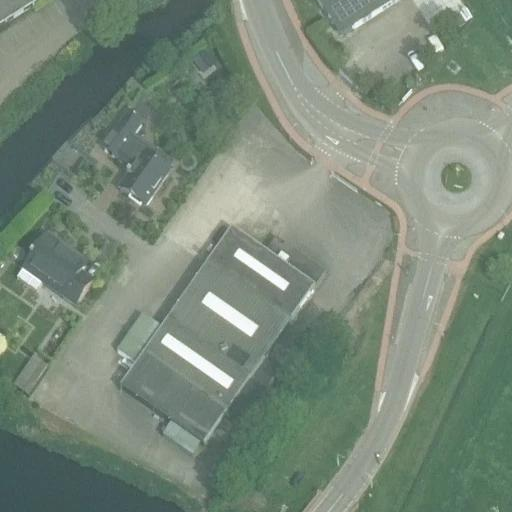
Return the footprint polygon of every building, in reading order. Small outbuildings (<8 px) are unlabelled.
[(0,0),(0,28),(44,0),(0,0)] [(355,30),(402,0),(315,0),(332,25),(355,30)] [(144,125),(129,115),(103,151),(118,161),(119,160),(134,170),(128,179),(129,180),(120,193),(145,210),(170,176),(168,174),(173,166),(147,148),(144,152),(137,148),(139,146),(132,142),(144,125)] [(209,267),(195,286),(279,344),(292,325),(326,275),(276,240),(265,255),(233,232),(209,267)] [(76,310),(93,284),(82,276),(87,269),(62,252),(64,249),(48,238),(24,273),(18,281),(37,294),(42,286),(76,310)] [(143,318),(118,354),(123,357),(137,368),(132,376),(121,391),(172,427),(163,439),(194,460),(202,449),(204,450),(214,436),(226,419),(230,413),(245,424),(275,380),(280,373),(266,362),(279,344),(195,286),(168,324),(163,332),(143,318)] [(29,400),(50,370),(33,360),(13,389),(22,395),(29,400)]
